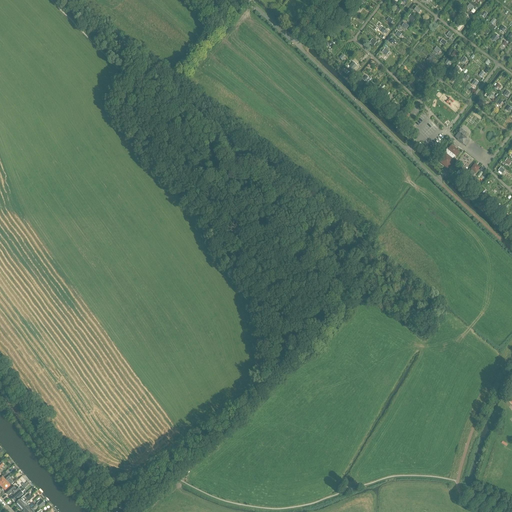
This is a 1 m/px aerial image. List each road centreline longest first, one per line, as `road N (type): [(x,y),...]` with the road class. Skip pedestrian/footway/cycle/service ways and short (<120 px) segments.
road 1 (unclassified): [(296,43),(440,184)]
road 2 (tertiary): [(100,511),(0,389)]
